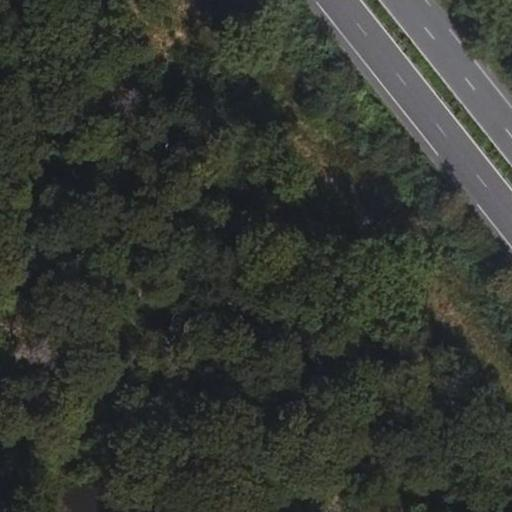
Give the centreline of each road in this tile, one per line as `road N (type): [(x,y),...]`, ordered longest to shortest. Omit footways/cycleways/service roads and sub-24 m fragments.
road 1 (primary): [(336,0),(511,219)]
road 2 (primary): [(511,139),(400,0)]
